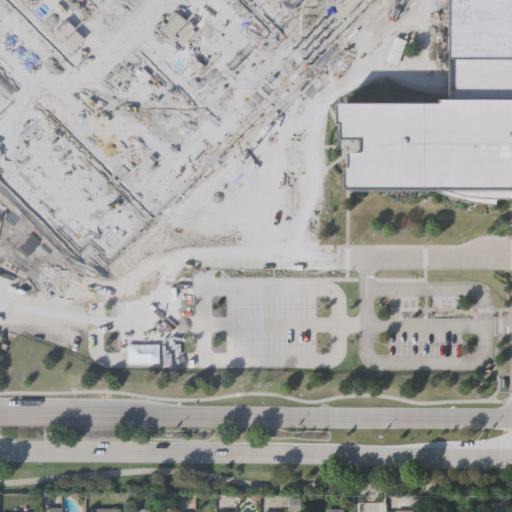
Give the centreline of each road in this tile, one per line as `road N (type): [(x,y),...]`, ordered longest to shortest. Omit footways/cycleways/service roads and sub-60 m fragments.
road 1 (secondary): [(0,451),(445,454)]
road 2 (secondary): [(511,417),(150,416)]
road 3 (secondary): [(150,416),(0,414)]
